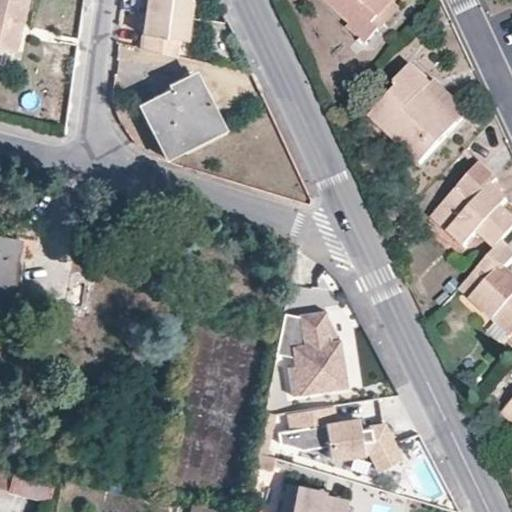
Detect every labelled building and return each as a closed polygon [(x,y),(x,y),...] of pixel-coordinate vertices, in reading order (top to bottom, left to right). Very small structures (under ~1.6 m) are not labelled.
[(0,0),(0,46),(16,50),(27,0),(0,0)] [(189,2),(187,0),(147,0),(145,13),(187,19),(189,2)] [(372,24),(392,3),(394,0),(323,0),(350,24),(347,27),(364,43),(378,29),(372,24)] [(398,9),(392,3),(372,24),(378,29),(379,31),(398,9)] [(187,19),(145,13),(141,48),(174,56),(177,39),(184,40),(187,19)] [(413,63),(410,66),(431,84),(427,88),(461,119),(467,113),(413,63)] [(431,84),(410,66),(394,84),(397,87),(369,119),(419,165),(461,119),(427,88),(431,84)] [(195,70),(190,72),(214,122),(179,141),(183,150),(185,154),(226,132),(195,70)] [(214,122),(190,72),(167,84),(169,88),(137,104),(166,158),(183,150),(179,141),(214,122)] [(466,148),(462,152),(470,160),(475,156),(466,148)] [(494,250),(503,240),(511,229),(511,216),(501,207),(508,199),(493,185),(499,178),(480,162),(431,218),(464,248),(477,235),(494,250)] [(0,233),(0,311),(7,312),(22,238),(0,233)] [(511,248),(503,240),(494,250),(459,290),(496,323),(510,336),(511,333),(511,276),(504,269),(511,260),(511,248)] [(300,313),(286,309),(277,351),(294,355),(295,365),(289,365),(292,392),(348,384),(341,337),(339,337),(330,338),(327,313),(326,309),(300,313)] [(330,338),(339,337),(327,313),(330,338)] [(502,345),(510,336),(496,323),(489,332),(502,345)] [(511,400),(500,413),(511,422),(511,400)] [(378,458),(398,449),(384,421),(360,425),(359,415),(335,419),(333,404),(289,411),(291,426),(277,428),(275,440),(299,444),(328,439),(330,450),(369,444),(378,458)] [(266,453),(274,414),(262,412),(254,451),(266,453)] [(266,453),(254,451),(251,465),(272,470),(273,461),(274,455),(266,453)] [(0,488),(8,490),(15,459),(0,455),(0,488)] [(49,500),(56,468),(15,459),(8,490),(8,492),(49,500)] [(285,482),(284,481),(278,511),(280,511),(288,511),(295,484),(285,482)] [(323,490),(295,484),(288,511),(342,511),(345,497),(323,492),(323,490)]
